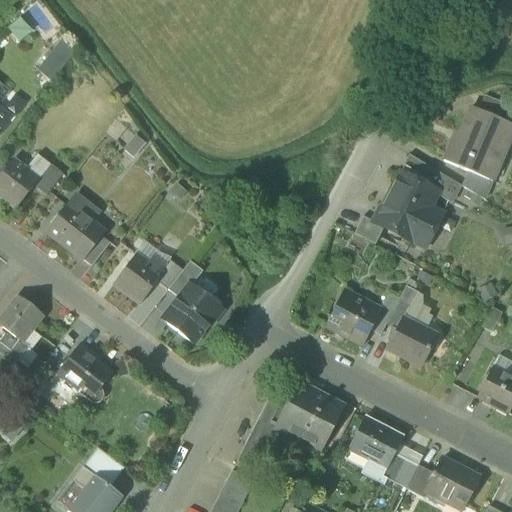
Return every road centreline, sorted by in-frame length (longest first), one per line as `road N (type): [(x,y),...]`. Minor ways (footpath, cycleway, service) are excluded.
road 1 (residential): [(263,327),(511,458)]
road 2 (residential): [(0,236),(218,403)]
road 3 (residential): [(263,327),(369,137)]
road 4 (track): [(391,89),(449,44),(472,0)]
road 5 (residential): [(163,511),(218,403)]
